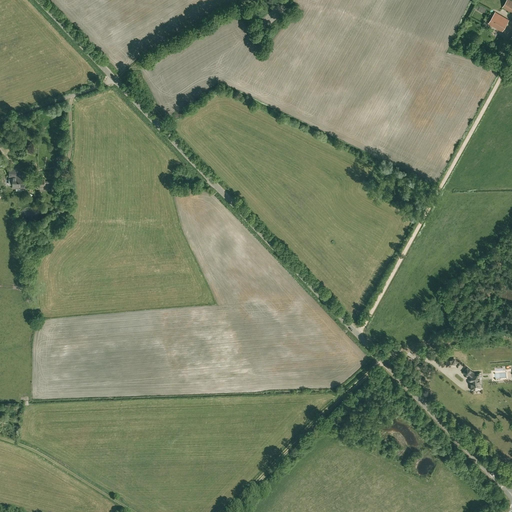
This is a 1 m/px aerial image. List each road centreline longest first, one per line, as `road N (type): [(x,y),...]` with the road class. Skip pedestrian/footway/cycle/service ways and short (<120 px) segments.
road 1 (unclassified): [(358,335),(114,79)]
road 2 (residential): [(358,335),(505,69)]
road 3 (unclassified): [(511,495),(358,335)]
road 4 (track): [(383,361),(232,511)]
road 5 (residential): [(114,79),(0,119)]
